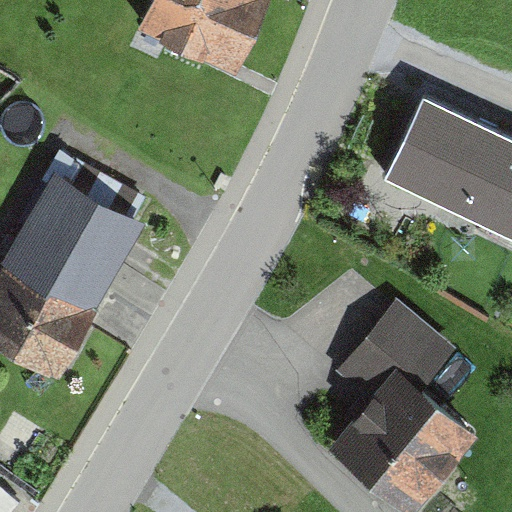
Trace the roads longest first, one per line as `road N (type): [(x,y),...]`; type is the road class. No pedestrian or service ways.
road 1 (residential): [(365,0),(254,237),(186,349)]
road 2 (residential): [(369,511),(186,349)]
road 3 (residential): [(186,349),(91,511)]
